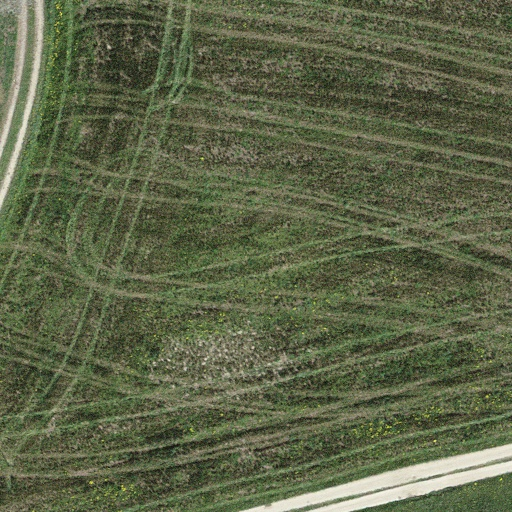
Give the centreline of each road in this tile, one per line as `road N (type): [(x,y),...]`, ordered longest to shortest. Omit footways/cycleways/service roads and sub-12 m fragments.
road 1 (track): [(511,465),(319,511)]
road 2 (track): [(0,179),(17,139),(31,0)]
